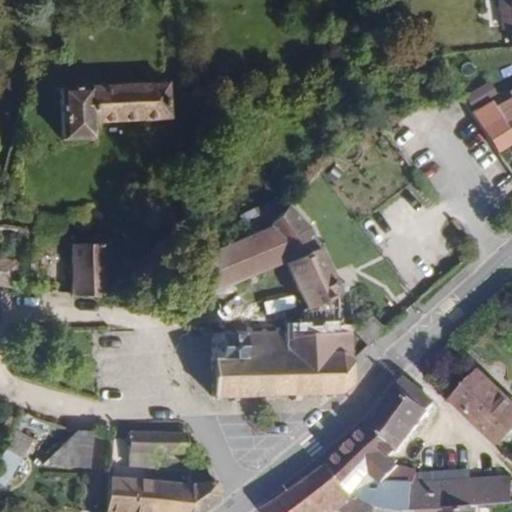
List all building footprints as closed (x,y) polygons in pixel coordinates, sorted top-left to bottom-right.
[(509,24),(505,0),(498,0),(503,25),(509,24)] [(438,76),(447,74),(439,54),(433,56),(438,76)] [(168,119),(167,83),(60,89),(62,140),(94,138),(93,123),(168,119)] [(486,83),(465,97),(473,110),(495,96),(486,83)] [(511,99),(508,92),(491,102),(511,134),(511,99)] [(511,134),(491,102),(470,113),(497,153),(511,142),(511,134)] [(232,243),(194,260),(208,293),(278,264),(282,258),(306,310),(339,295),(344,294),(309,227),(288,205),(267,227),(251,234),(232,243)] [(226,230),(232,243),(251,234),(245,221),(226,230)] [(71,295),(105,299),(104,244),(71,244),(71,295)] [(0,286),(12,288),(16,263),(0,259),(0,286)] [(306,310),(305,308),(300,310),(300,333),(340,332),(339,295),(306,310)] [(371,318),(356,332),(368,346),(384,332),(371,318)] [(210,333),(210,330),(205,327),(198,327),(199,331),(202,335),(205,337),(210,338),(210,333)] [(210,357),(211,397),(229,397),(229,402),(235,401),(235,397),(261,396),(261,400),(266,400),(266,396),(291,395),(291,401),(298,401),(298,395),(328,393),(328,397),(331,397),(331,393),(340,392),(352,383),(351,361),(352,360),(351,332),(346,332),(340,332),(300,333),(291,333),(292,329),(289,329),(288,333),(278,333),(278,328),(275,329),(274,333),(265,333),(264,330),(261,330),(261,333),(250,333),(250,329),(246,328),(246,333),(210,333),(210,338),(211,357),(210,357)] [(454,401),(500,444),(511,431),(511,401),(481,372),(454,401)] [(369,425),(332,464),(356,495),(378,506),(388,509),(406,511),(413,511),(479,507),(487,506),(486,491),(485,479),(470,480),(415,482),(417,474),(418,471),(393,465),(382,476),(376,475),(380,471),(389,462),(402,448),(435,404),(432,400),(408,380),(404,378),(396,388),(369,425)] [(88,468),(91,431),(75,431),(42,465),(88,468)] [(186,453),(185,434),(127,433),(127,452),(156,453),(186,453)] [(0,482),(4,485),(20,459),(5,450),(0,458),(0,482)] [(155,467),(156,453),(127,452),(128,466),(155,467)] [(393,465),(389,462),(380,471),(376,475),(382,476),(393,465)] [(356,495),(332,464),(292,492),(264,511),(265,511),(478,511),(479,507),(413,511),(406,511),(388,509),(378,506),(356,495)] [(470,470),(417,474),(415,482),(470,480),(470,470)] [(511,489),(511,477),(485,479),(486,491),(487,506),(511,504),(511,489)] [(191,484),(109,478),(107,511),(115,511),(199,511),(220,494),(214,481),(191,484)]
